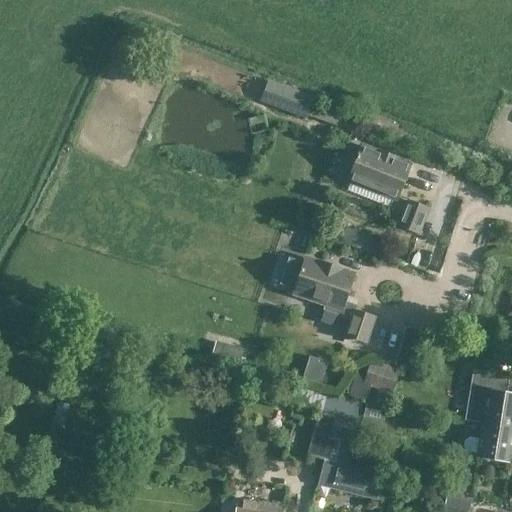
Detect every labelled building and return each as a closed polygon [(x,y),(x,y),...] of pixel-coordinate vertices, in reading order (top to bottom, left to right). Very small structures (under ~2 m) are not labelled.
[(314,98),(269,82),(261,101),(306,118),(314,98)] [(397,198),(409,166),(362,147),(359,155),(358,155),(357,157),(351,155),(345,169),(352,172),(350,179),(397,198)] [(398,225),(419,233),(429,209),(408,201),(398,225)] [(346,335),(367,342),(375,318),(355,311),(357,305),(345,301),(353,276),(305,260),(302,270),(296,268),(292,280),(298,282),(294,292),(326,303),(323,310),(351,319),(346,335)] [(428,333),(408,327),(396,366),(417,372),(428,333)] [(243,348),(215,340),(210,355),(238,363),(243,348)] [(399,369),(371,361),(355,369),(347,396),(365,402),(370,387),(391,394),(399,369)] [(309,456),(325,460),(348,466),(363,403),(282,382),(277,399),(321,411),(309,456)] [(511,393),(488,389),(482,423),(511,428),(511,393)] [(385,410),(367,406),(363,427),(380,431),(385,410)] [(510,462),(511,452),(511,428),(482,423),(480,439),(470,437),(465,441),(464,446),(468,451),(478,453),(477,457),(510,462)] [(348,466),(325,460),(320,483),(372,498),(377,499),(383,475),(348,466)] [(463,492),(449,489),(443,511),(468,511),(471,501),(461,499),(463,492)] [(244,508),(238,507),(237,511),(265,511),(260,511),(261,502),(245,500),(244,508)]
